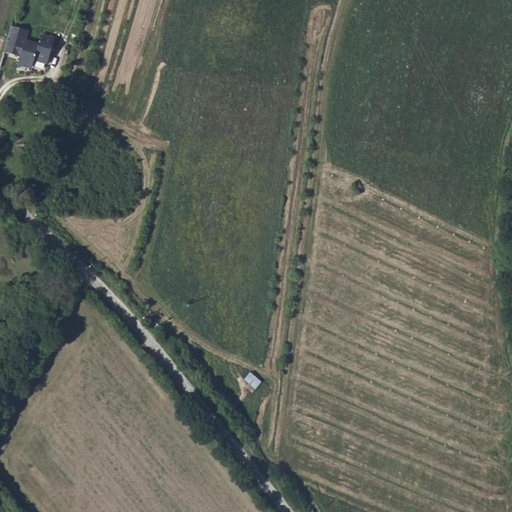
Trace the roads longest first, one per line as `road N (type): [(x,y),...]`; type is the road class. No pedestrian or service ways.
road 1 (unclassified): [(0,195),(78,264),(286,511)]
road 2 (track): [(78,264),(0,410)]
